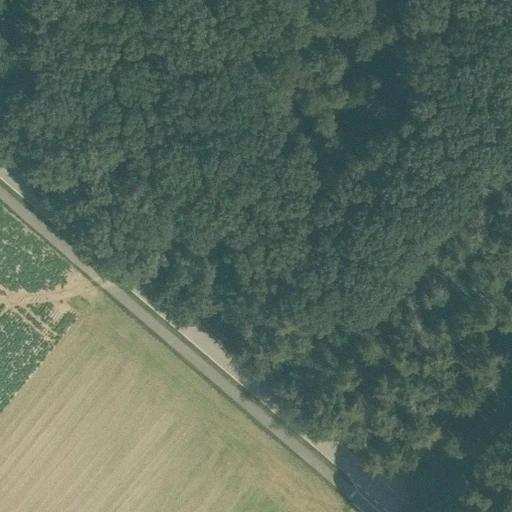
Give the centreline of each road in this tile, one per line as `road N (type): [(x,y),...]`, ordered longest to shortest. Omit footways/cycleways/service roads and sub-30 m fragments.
road 1 (unclassified): [(0,167),(379,491)]
road 2 (track): [(511,359),(379,491)]
road 3 (track): [(102,0),(0,115)]
